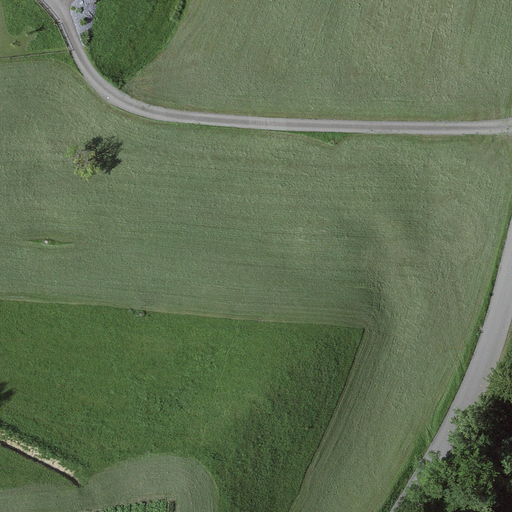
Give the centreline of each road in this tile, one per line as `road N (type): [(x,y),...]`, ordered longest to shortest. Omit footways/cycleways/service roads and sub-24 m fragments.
road 1 (residential): [(511,125),(251,124),(153,112),(100,86),(52,0)]
road 2 (tertiary): [(511,273),(466,412),(406,511)]
